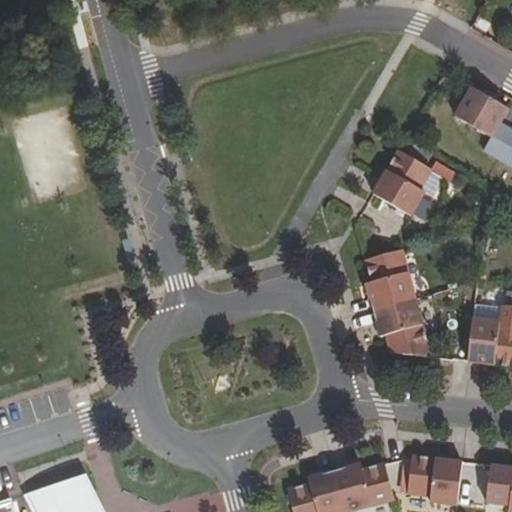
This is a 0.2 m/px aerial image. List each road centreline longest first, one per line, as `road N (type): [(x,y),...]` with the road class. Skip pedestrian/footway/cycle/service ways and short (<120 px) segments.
road 1 (residential): [(125,83),(349,19),(417,21),(511,77)]
road 2 (tertiary): [(193,321),(125,83)]
road 3 (tertiary): [(326,402),(332,379),(315,320),(295,302),(270,300),(193,321)]
road 4 (residential): [(326,402),(511,422)]
road 5 (residential): [(150,407),(0,455)]
